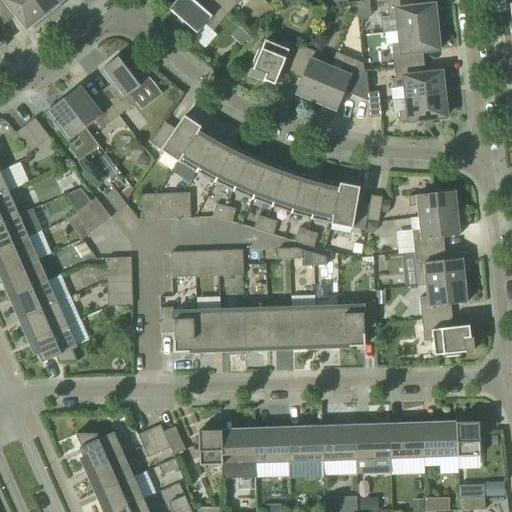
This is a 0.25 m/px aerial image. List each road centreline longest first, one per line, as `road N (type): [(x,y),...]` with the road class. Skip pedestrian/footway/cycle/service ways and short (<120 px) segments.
road 1 (residential): [(5,396),(509,383)]
road 2 (residential): [(482,157),(370,154),(315,140),(237,105),(119,13)]
road 3 (residential): [(509,383),(482,157)]
road 4 (residential): [(482,157),(466,0)]
road 5 (residential): [(0,99),(119,13)]
road 6 (residential): [(55,511),(5,396)]
